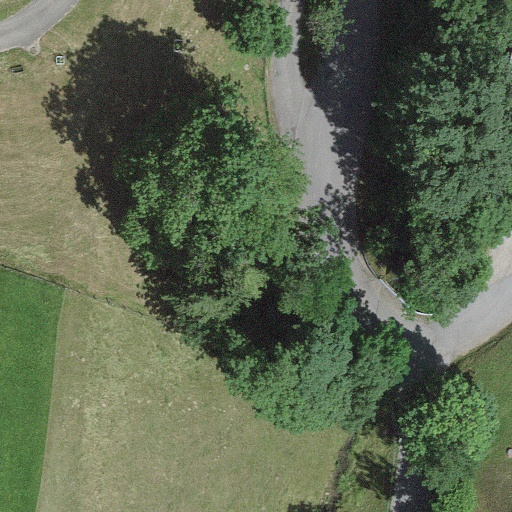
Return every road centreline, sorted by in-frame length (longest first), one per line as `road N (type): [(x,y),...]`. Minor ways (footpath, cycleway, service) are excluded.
road 1 (unclassified): [(426,358),(366,324),(329,231),(326,170)]
road 2 (unclassified): [(326,170),(282,77),(289,0)]
road 3 (unclassified): [(326,170),(374,0)]
road 4 (unclassified): [(410,511),(426,358)]
